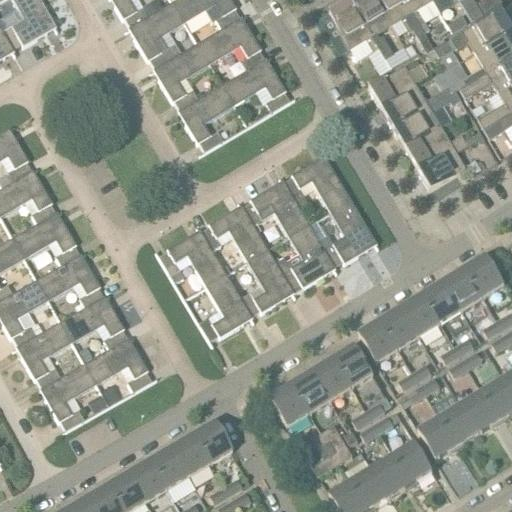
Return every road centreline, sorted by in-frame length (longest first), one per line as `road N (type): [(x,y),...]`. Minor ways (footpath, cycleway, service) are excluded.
road 1 (residential): [(215,396),(421,268)]
road 2 (residential): [(119,249),(19,87)]
road 3 (residential): [(193,202),(97,40)]
road 4 (residential): [(51,486),(206,401)]
road 5 (residential): [(206,401),(119,249)]
road 6 (residential): [(334,121),(421,268)]
road 7 (residential): [(193,202),(334,121)]
road 8 (residential): [(264,0),(334,121)]
road 9 (residential): [(283,511),(215,396)]
